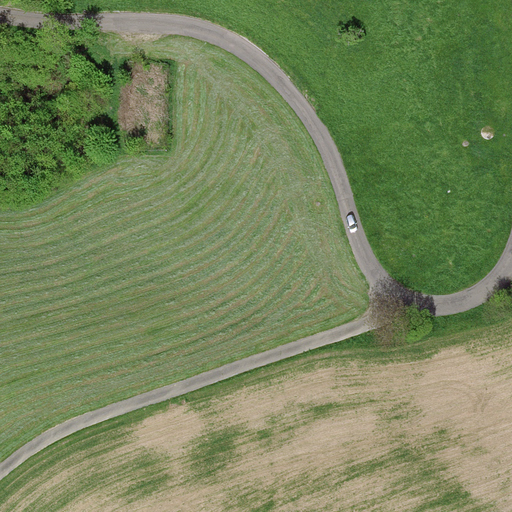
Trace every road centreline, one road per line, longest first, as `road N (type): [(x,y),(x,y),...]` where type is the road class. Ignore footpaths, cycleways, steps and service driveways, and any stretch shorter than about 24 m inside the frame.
road 1 (unclassified): [(511,266),(492,289),(440,307),(419,307),(378,283),(310,117),(287,83),(225,39),(188,28),(0,16)]
road 2 (track): [(0,473),(57,433),(354,327),(402,297)]
